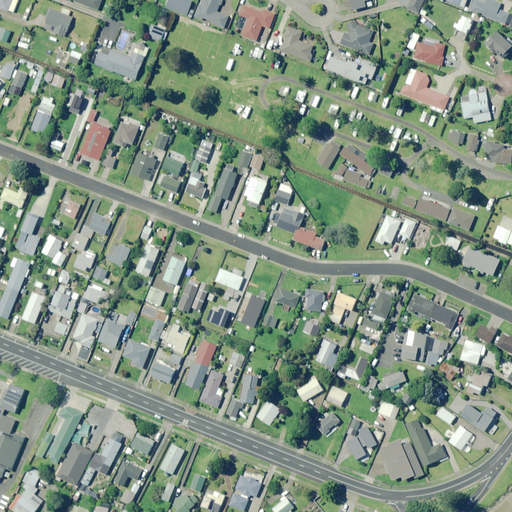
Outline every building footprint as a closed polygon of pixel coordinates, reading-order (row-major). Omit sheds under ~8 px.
[(0,0),(0,8),(14,13),(18,0),(0,0)] [(76,0),(76,2),(100,11),(104,0),(76,0)] [(170,0),(167,8),(188,16),(193,2),(188,0),(170,0)] [(223,1),(223,0),(204,0),(202,6),(200,5),(195,16),(203,20),(204,18),(211,21),(210,22),(225,29),(230,17),(218,12),(221,5),(223,6),(225,2),(223,1)] [(351,0),(355,11),(368,6),(368,8),(373,6),(372,1),(369,2),(367,0),(351,0)] [(409,0),(406,9),(419,14),(424,0),(409,0)] [(445,0),(460,5),(459,8),(463,9),(467,0),(445,0)] [(486,0),(486,1),(484,0),(474,0),(470,11),(510,26),(511,21),(511,14),(499,10),(501,4),(491,0),(486,0)] [(263,12),(244,5),(240,16),(248,19),(242,36),(258,41),(263,26),(271,29),(276,14),(264,10),(263,12)] [(74,18),(51,8),(45,22),(47,23),(45,29),(66,37),(74,18)] [(457,37),(465,40),(469,30),(471,30),(473,25),(472,24),(474,20),(463,15),(457,29),(460,30),(457,37)] [(245,22),(239,19),(236,24),(243,27),(245,22)] [(358,25),(356,22),(348,25),(350,32),(350,35),(346,33),(342,44),(369,55),(374,44),(369,42),(374,31),(358,25)] [(166,30),(155,26),(150,39),(161,43),(166,30)] [(303,32),(288,27),(285,36),(287,37),(281,51),(311,62),(314,52),(312,51),(314,46),(300,40),(303,32)] [(12,32),(3,28),(0,34),(0,39),(8,43),(12,32)] [(494,57),(497,53),(504,60),(510,53),(508,52),(511,47),(511,44),(497,31),(489,41),(485,46),(490,51),(489,53),(494,57)] [(445,45),(433,42),(432,46),(417,42),(413,58),(442,66),(444,57),(442,57),(445,45)] [(114,73),(114,71),(137,80),(149,48),(142,46),(140,50),(137,48),(133,58),(112,50),(110,55),(101,52),(96,65),(106,69),(106,70),(114,73)] [(54,52),(46,48),(44,52),(62,61),(66,53),(55,48),(54,52)] [(82,55),(73,52),(69,61),(78,65),(82,55)] [(349,63),(332,57),(327,70),(366,84),(368,78),(372,80),(378,63),(361,57),(358,63),(350,60),(349,63)] [(3,67),(0,75),(0,76),(10,80),(15,67),(7,64),(6,68),(3,67)] [(46,69),(42,67),(38,76),(42,78),(46,69)] [(427,75),(412,69),(402,93),(431,105),(430,108),(443,113),(449,97),(427,88),(430,80),(427,75)] [(18,71),(10,93),(20,97),(28,75),(18,71)] [(45,79),(47,80),(46,81),(50,82),(51,82),(54,74),(48,72),(45,79)] [(66,78),(56,74),(52,84),(62,88),(66,78)] [(491,120),(486,92),(485,85),(476,87),(476,90),(475,90),(474,89),(473,89),(472,89),(471,90),(470,90),(470,91),(469,91),(469,92),(469,93),(469,94),(469,95),(460,97),(464,119),(473,117),(475,123),(491,120)] [(85,98),(71,93),(67,104),(71,106),(69,111),(79,115),(85,98)] [(314,98),(308,96),(305,103),(311,105),(314,98)] [(31,128),(33,128),(32,129),(45,134),(58,102),(45,97),(39,112),(38,111),(31,128)] [(99,110),(93,108),(88,121),(93,123),(99,110)] [(431,114),(423,111),(420,121),(428,123),(431,114)] [(322,112),(317,118),(324,125),(330,119),(322,112)] [(112,129),(94,122),(82,153),(100,160),(112,129)] [(129,125),(122,122),(115,143),(124,146),(125,142),(133,145),(140,127),(129,123),(129,125)] [(466,131),(458,129),(454,145),(462,147),(466,131)] [(478,135),(469,133),(465,149),(474,151),(476,144),(478,145),(480,140),(477,140),(478,135)] [(169,137),(160,134),(156,147),(165,150),(169,137)] [(271,135),(267,134),(263,144),(267,146),(271,135)] [(64,143),(53,139),(51,147),(62,151),(64,143)] [(342,147),(329,140),(315,165),(328,173),(342,147)] [(378,167),(350,145),(341,156),(369,178),(378,167)] [(201,146),(195,160),(206,164),(212,150),(201,146)] [(115,150),(110,148),(104,165),(114,168),(117,158),(113,157),(115,150)] [(511,149),(489,148),(487,163),(511,165),(511,155),(511,149)] [(253,153),(244,150),(239,165),(249,168),(253,153)] [(133,174),(149,181),(157,160),(140,154),(133,174)] [(265,157),(256,154),(251,167),(261,170),(265,157)] [(185,162),(169,157),(164,170),(180,176),(185,162)] [(190,172),(195,174),(200,163),(194,161),(190,172)] [(385,164),(379,172),(389,178),(394,170),(385,164)] [(341,165),(335,172),(340,177),(347,169),(341,165)] [(233,172),(226,169),(216,195),(215,195),(209,210),(218,213),(223,198),(230,200),(240,174),(233,172)] [(372,183),(347,173),(344,181),(369,191),(372,183)] [(194,179),(192,178),(186,193),(205,200),(208,190),(204,189),(206,184),(200,182),(202,176),(195,174),(194,179)] [(182,183),(166,176),(162,187),(177,193),(182,183)] [(269,184),(254,178),(246,195),(250,197),(247,204),(258,209),(269,184)] [(294,189),(281,185),(275,201),(288,205),(294,189)] [(29,191),(21,188),(19,193),(6,188),(2,199),(22,208),(29,191)] [(416,200),(405,196),(402,204),(413,208),(416,200)] [(81,204),(67,199),(63,208),(67,209),(65,214),(75,218),(81,204)] [(421,201),(416,212),(446,223),(450,212),(421,201)] [(475,216),(454,208),(448,222),(469,231),(475,216)] [(24,211),(19,209),(16,216),(21,218),(24,211)] [(59,218),(61,212),(55,210),(53,217),(59,218)] [(295,210),(293,215),(283,211),(282,213),(278,212),(274,223),(278,225),(277,227),(296,235),(294,240),(322,251),(327,239),(317,236),(318,234),(301,227),(306,214),(295,210)] [(103,215),(97,213),(90,229),(106,236),(111,223),(102,219),(103,215)] [(23,231),(33,235),(40,219),(29,215),(23,231)] [(401,223),(387,216),(375,243),(383,247),(385,242),(391,245),(401,223)] [(399,235),(409,239),(416,224),(406,219),(399,235)] [(511,230),(496,225),(490,239),(511,248),(511,230)] [(153,229),(146,226),(142,238),(148,240),(153,229)] [(33,235),(23,231),(16,248),(21,250),(21,251),(35,257),(42,238),(33,235)] [(90,238),(78,233),(73,246),(85,251),(90,238)] [(63,241),(50,235),(42,253),(55,259),(53,262),(62,266),(67,255),(59,251),(63,241)] [(461,241),(449,236),(445,246),(457,250),(461,241)] [(148,244),(137,271),(149,276),(160,250),(148,244)] [(132,249),(121,245),(119,248),(114,246),(108,260),(124,267),(132,249)] [(491,257),(470,248),(464,263),(493,276),(500,260),(491,256),(491,257)] [(6,268),(10,258),(4,256),(0,266),(6,268)] [(31,270),(29,269),(31,264),(15,257),(11,266),(16,268),(0,306),(0,315),(9,319),(26,277),(28,277),(31,270)] [(80,257),(75,268),(86,273),(88,269),(91,270),(94,263),(80,257)] [(187,262),(173,257),(164,280),(178,285),(187,262)] [(109,271),(99,266),(94,277),(104,281),(109,271)] [(236,274),(221,269),(216,281),(239,291),(244,278),(241,276),(243,272),(237,270),(236,274)] [(69,273),(63,271),(59,280),(70,285),(73,277),(68,275),(69,273)] [(49,310),(71,319),(81,293),(60,284),(49,310)] [(103,288),(94,284),(93,288),(89,286),(84,297),(98,303),(100,300),(106,303),(110,295),(102,291),(103,288)] [(198,290),(188,285),(178,309),(189,314),(198,290)] [(203,285),(193,309),(200,312),(210,288),(203,285)] [(166,293),(151,287),(146,300),(161,306),(166,293)] [(301,296),(282,288),(276,301),(285,304),(283,309),(288,311),(290,306),(296,309),(301,296)] [(325,292),(307,289),(304,305),(308,306),(307,310),(321,312),(325,292)] [(46,297),(34,292),(23,319),(36,324),(46,297)] [(395,298),(381,292),(373,314),(375,315),(374,317),(368,315),(364,325),(379,331),(382,322),(385,323),(395,298)] [(358,299),(340,293),(333,313),(329,311),(326,319),(340,324),(346,308),(354,311),(358,299)] [(459,315),(414,294),(407,309),(415,313),(416,311),(447,324),(445,327),(453,330),(459,315)] [(89,301),(83,299),(78,311),(84,314),(89,301)] [(232,312),(222,308),(220,313),(212,309),(208,321),(226,328),(232,312)] [(117,348),(125,328),(116,324),(120,314),(111,311),(100,341),(117,348)] [(137,314),(129,312),(125,325),(132,327),(137,314)] [(22,316),(16,313),(11,325),(18,327),(22,316)] [(98,327),(97,326),(99,321),(83,315),(74,339),(81,342),(80,345),(91,349),(95,339),(92,337),(94,332),(96,332),(98,327)] [(279,319),(267,315),(264,324),(276,328),(279,319)] [(166,323),(157,319),(149,338),(159,342),(166,323)] [(321,323),(315,321),(313,326),(308,323),(304,333),(316,337),(321,323)] [(68,326),(59,322),(55,331),(65,335),(68,326)] [(181,327),(175,324),(168,342),(176,345),(175,350),(184,354),(191,335),(179,330),(181,327)] [(490,330),(480,325),(475,335),(491,343),(497,330),(492,327),(490,330)] [(401,359),(423,363),(428,335),(406,331),(401,359)] [(510,338),(504,334),(498,345),(511,352),(511,336),(510,338)] [(152,349),(130,340),(123,358),(133,362),(132,366),(143,371),(152,349)] [(204,340),(201,348),(199,347),(195,357),(197,357),(194,366),(192,366),(187,376),(189,377),(186,384),(199,390),(217,346),(204,340)] [(487,346),(466,340),(460,360),(478,365),(481,354),(484,355),(487,346)] [(317,361),(335,369),(339,359),(333,357),(337,347),(326,342),(317,361)] [(375,347),(363,343),(361,349),(372,354),(375,347)] [(500,356),(488,351),(483,362),(495,367),(500,356)] [(245,356),(234,352),(229,364),(240,368),(245,356)] [(183,357),(174,354),(170,361),(179,365),(183,357)] [(361,383),(369,362),(362,360),(357,372),(342,366),(338,377),(346,380),(347,377),(361,383)] [(457,373),(444,362),(438,369),(451,380),(457,373)] [(161,382),(162,380),(171,384),(176,371),(157,363),(152,376),(159,379),(158,380),(161,382)] [(228,366),(222,364),(220,370),(226,373),(228,366)] [(224,375),(212,371),(201,401),(219,408),(223,397),(217,395),(224,375)] [(407,381),(403,371),(384,377),(386,382),(378,385),(380,391),(391,388),(392,390),(400,387),(399,383),(407,381)] [(492,375),(483,371),(481,376),(474,373),(473,377),(468,375),(465,382),(469,383),(466,391),(473,394),(474,392),(480,395),(484,385),(488,386),(492,375)] [(378,379),(367,374),(361,389),(369,392),(370,388),(374,390),(378,379)] [(260,378),(246,375),(242,402),(254,404),(255,396),(260,396),(261,387),(259,387),(260,378)] [(324,390),(317,378),(298,390),(305,402),(324,390)] [(26,388),(11,382),(3,401),(18,407),(26,388)] [(348,393),(334,387),(328,400),(342,407),(348,393)] [(447,394),(441,390),(434,400),(440,404),(447,394)] [(413,398),(407,394),(402,402),(408,406),(413,398)] [(400,406),(383,399),(378,412),(395,419),(400,406)] [(282,409),(270,400),(258,417),(270,426),(282,409)] [(245,406),(242,405),(232,401),(226,415),(236,419),(240,410),(243,411),(245,406)] [(483,414),(468,404),(460,416),(485,432),(497,413),(488,407),(483,414)] [(84,414),(69,406),(63,409),(59,416),(66,420),(50,454),(51,460),(59,464),(84,414)] [(456,417),(442,407),(436,415),(450,425),(456,417)] [(318,427),(325,434),(335,425),(336,426),(341,422),(333,413),(318,427)] [(362,421),(355,418),(350,428),(358,431),(362,421)] [(409,435),(422,467),(445,458),(440,445),(433,448),(425,429),(423,429),(419,418),(405,424),(409,435)] [(476,437),(461,426),(449,441),(461,450),(468,441),(471,443),(476,437)] [(378,444),(368,427),(358,432),(360,436),(348,442),(358,460),(368,455),(364,448),(368,446),(370,449),(378,444)] [(0,485),(3,487),(22,440),(2,432),(0,438),(0,485)] [(56,436),(49,432),(36,455),(43,458),(56,436)] [(155,442),(138,433),(131,446),(148,455),(155,442)] [(123,444),(112,438),(100,461),(111,467),(123,444)] [(97,471),(87,466),(94,452),(75,442),(58,477),(77,486),(80,482),(89,486),(97,471)] [(403,485),(424,476),(410,444),(402,448),(400,443),(382,451),(383,454),(380,455),(393,484),(401,480),(403,485)] [(174,445),(162,468),(165,470),(163,474),(167,477),(170,472),(173,474),(186,451),(174,445)] [(144,470),(125,462),(115,482),(125,487),(130,477),(139,481),(144,470)] [(43,475),(32,467),(23,481),(27,483),(24,487),(27,489),(22,496),(19,494),(10,508),(15,511),(35,511),(41,505),(32,499),(38,489),(35,487),(43,475)] [(206,478),(196,474),(191,488),(201,492),(206,478)] [(257,497),(263,482),(257,480),(258,479),(249,475),(248,477),(242,475),(237,489),(243,491),(242,494),(250,497),(251,495),(257,497)] [(131,505),(141,486),(136,482),(131,491),(127,489),(121,500),(131,505)] [(176,486),(168,483),(163,495),(170,498),(176,486)] [(218,511),(226,496),(215,491),(213,495),(208,492),(202,506),(211,510),(209,511),(218,511)] [(185,496),(184,494),(175,502),(176,504),(175,505),(180,511),(178,511),(189,511),(190,511),(189,511),(201,500),(195,494),(191,498),(187,494),(185,496)] [(246,498),(247,497),(242,495),(241,496),(234,494),(230,505),(246,511),(250,500),(246,498)] [(289,511),(296,506),(288,497),(274,510),(275,511),(289,511)]
